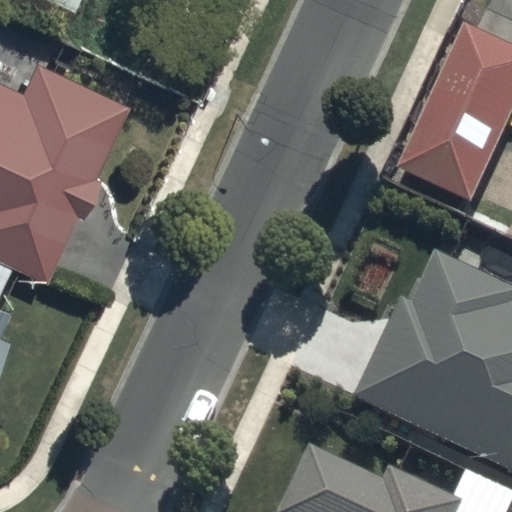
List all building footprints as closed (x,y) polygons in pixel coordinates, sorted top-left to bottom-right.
[(68,0),(8,0),(57,23),(68,0)] [(511,121),(511,45),(469,26),(401,171),(473,205),(511,121)] [(99,166),(93,163),(124,93),(33,53),(22,79),(0,69),(0,322),(10,301),(0,296),(0,292),(17,257),(46,270),(75,204),(81,207),(99,166)] [(406,299),(358,400),(511,472),(511,290),(439,256),(416,304),(406,299)] [(462,511),(467,505),(394,469),(387,483),(312,446),(279,511),(462,511)]
